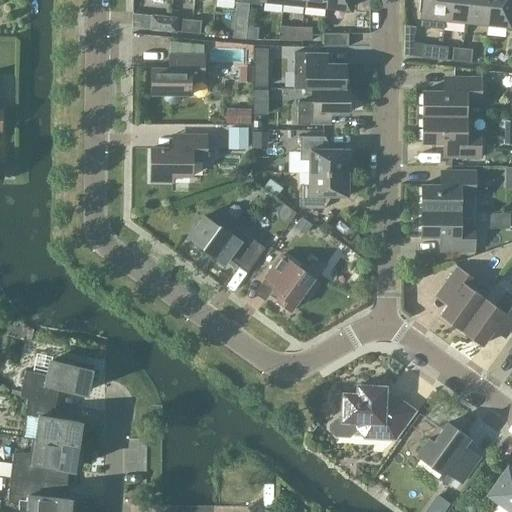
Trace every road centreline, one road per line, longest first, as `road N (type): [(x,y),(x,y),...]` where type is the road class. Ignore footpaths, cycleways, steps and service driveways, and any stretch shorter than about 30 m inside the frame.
road 1 (residential): [(385,322),(295,367),(273,365),(103,243),(93,220),(96,0)]
road 2 (residential): [(385,322),(388,0)]
road 3 (residential): [(511,413),(385,322)]
road 4 (residential): [(113,511),(114,384)]
